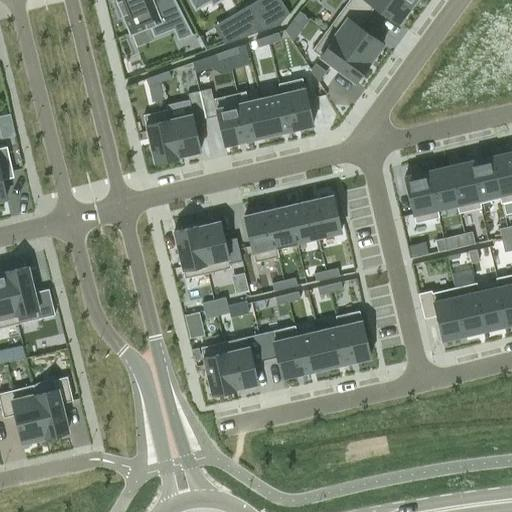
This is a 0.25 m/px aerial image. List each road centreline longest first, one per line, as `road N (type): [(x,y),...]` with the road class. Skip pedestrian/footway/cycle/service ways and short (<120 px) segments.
road 1 (residential): [(70,220),(93,307),(139,368),(171,507)]
road 2 (residential): [(205,500),(171,409),(122,206)]
road 3 (residential): [(122,206),(367,148)]
road 4 (residential): [(421,383),(367,148)]
road 5 (residential): [(15,0),(70,220)]
road 6 (residential): [(122,206),(72,0)]
road 7 (residential): [(421,383),(217,426)]
road 8 (residential): [(367,148),(368,124),(456,0)]
road 9 (residential): [(367,148),(511,113)]
road 10 (secondary): [(511,493),(387,511)]
